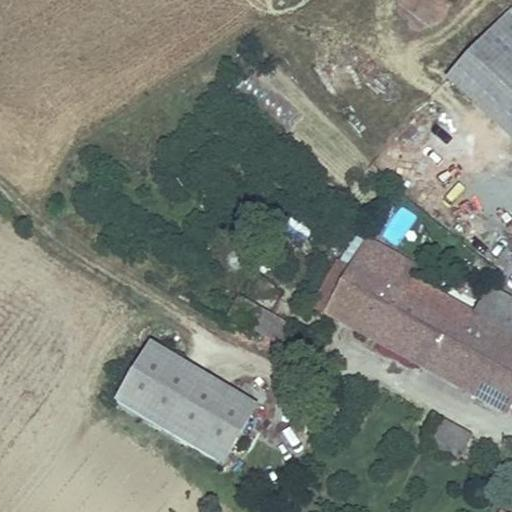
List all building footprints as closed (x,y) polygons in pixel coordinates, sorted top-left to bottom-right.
[(511,146),(511,10),(511,11),(443,81),(511,146)] [(236,91),(288,130),(302,112),(251,72),(236,91)] [(402,267),(361,338),(409,366),(418,350),(475,380),(465,397),(510,424),(511,419),(511,318),(492,307),(472,342),(435,321),(451,290),(402,267)] [(335,333),(253,284),(245,299),(326,348),(335,333)] [(243,333),(278,347),(286,324),(251,310),(243,333)] [(233,456),(268,399),(167,336),(132,394),(233,456)] [(418,350),(409,366),(465,397),(475,380),(418,350)] [(429,440),(456,455),(469,433),(442,419),(429,440)]
